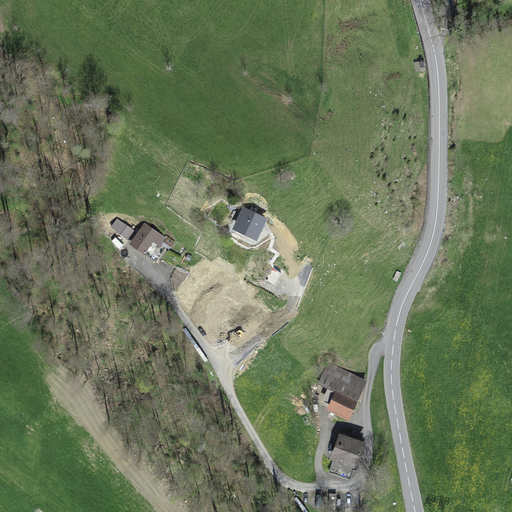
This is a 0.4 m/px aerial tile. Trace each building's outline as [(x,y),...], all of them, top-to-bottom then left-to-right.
[(249,212),(238,223),(252,236),(262,225),(249,212)] [(119,221),(114,227),(157,259),(170,242),(145,224),(137,234),(119,221)] [(285,273),(272,264),(262,277),(275,287),(285,273)] [(328,367),(311,401),(350,421),(367,387),(328,367)] [(365,445),(336,436),(328,462),(357,470),(365,445)]
